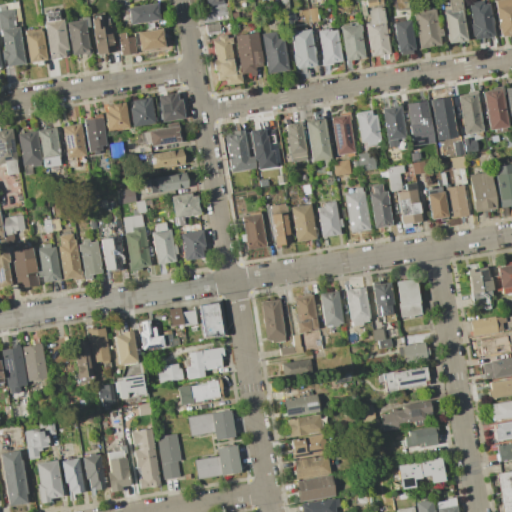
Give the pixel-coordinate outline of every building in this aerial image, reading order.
[(262,15),(259,3),(275,0),(286,0),(289,11),(266,15),(262,15)] [(386,0),(408,0),(410,5),(388,9),(386,0)] [(459,0),(467,41),(448,44),(444,18),(441,19),(437,0),(459,0)] [(468,3),(482,0),(482,5),(488,4),(494,36),(473,39),(473,36),(471,36),(469,24),(472,24),(468,3)] [(493,0),(511,0),(511,4),(511,33),(511,34),(511,35),(500,37),(493,0)] [(126,7),(156,3),(159,20),(129,25),(126,7)] [(6,67),(4,60),(1,60),(0,51),(3,50),(0,30),(0,5),(4,5),(5,10),(13,9),(16,27),(18,27),(24,64),(6,67)] [(364,24),(369,23),(366,9),(382,6),(390,54),(368,57),(364,33),(365,33),(364,24)] [(412,13),(434,9),(437,29),(441,29),(442,37),(438,37),(439,45),(418,48),(412,14),(412,13)] [(42,22),(45,22),(44,13),(57,10),(59,20),(62,19),(67,49),(65,50),(66,56),(59,57),(60,59),(53,60),(53,58),(50,59),(48,48),(46,49),(42,22)] [(266,15),(289,11),(293,10),(295,21),(292,22),(292,24),(272,28),(271,22),(267,23),(266,15)] [(95,55),(89,14),(103,12),(103,17),(105,17),(106,20),(108,20),(113,52),(95,55)] [(65,22),(81,20),(81,18),(88,17),(90,27),(86,27),(90,54),(83,55),(83,53),(70,55),(65,22)] [(392,23),(407,20),(413,50),(410,50),(411,53),(400,55),(399,52),(397,53),(392,23)] [(204,25),(218,22),(220,33),(206,35),(204,25)] [(339,28),(359,24),(365,57),(345,61),(339,28)] [(24,34),(24,30),(33,29),(33,30),(40,29),(40,31),(42,31),(46,60),(42,60),(42,64),(35,65),(35,63),(31,64),(31,62),(28,62),(24,34)] [(135,33),(161,29),(164,47),(138,51),(135,33)] [(290,32),(309,29),(316,65),(296,69),(296,65),(293,66),(291,55),(294,54),(290,32)] [(316,30),(327,29),(327,31),(336,29),(342,63),(321,66),(320,59),(321,59),(316,30)] [(260,34),(274,31),(276,39),(283,38),(289,70),(267,74),(260,34)] [(233,36),(256,32),(262,65),(255,67),(256,75),(249,76),(249,72),(240,74),(233,36)] [(132,37),(134,53),(120,55),(117,34),(123,33),(124,38),(132,37)] [(211,41),(217,40),(217,36),(225,34),(226,38),(232,37),(235,57),(232,58),(234,66),(238,65),(241,82),(225,85),(224,79),(217,80),(215,70),(213,70),(211,60),(214,59),(211,41)] [(482,91),(488,90),(489,93),(495,92),(494,89),(502,88),(508,128),(505,128),(505,132),(494,134),(493,130),(488,130),(482,91)] [(457,96),(463,95),(463,97),(470,96),(469,92),(476,91),(482,131),(463,134),(457,96)] [(156,96),(163,95),(163,96),(170,95),(169,94),(176,93),(177,100),(181,99),(184,118),(160,122),(156,96)] [(128,108),(131,107),(130,100),(136,99),(136,101),(143,99),(143,98),(150,97),(154,123),(131,127),(128,108)] [(429,100),(449,97),(454,132),(453,132),(453,137),(436,140),(436,135),(434,135),(429,100)] [(406,103),(426,100),(430,128),(421,130),(422,135),(411,136),(406,103)] [(105,105),(124,102),(128,127),(127,127),(127,129),(119,130),(119,129),(106,131),(103,112),(106,111),(105,105)] [(380,109),(387,108),(388,110),(393,109),(392,107),(399,106),(404,138),(402,138),(404,147),(396,149),(395,146),(387,147),(386,140),(385,140),(380,109)] [(354,113),(360,112),(360,114),(364,113),(363,111),(370,110),(371,115),(375,115),(379,139),(378,139),(379,147),(374,148),(374,146),(367,147),(368,152),(363,153),(362,142),(358,142),(354,113)] [(329,118),(335,117),(336,118),(341,118),(341,115),(347,114),(354,156),(346,157),(345,154),(335,155),(329,118)] [(83,119),(87,118),(88,119),(102,117),(106,141),(105,141),(105,145),(100,146),(101,150),(88,152),(83,119)] [(304,121),(311,120),(311,122),(315,121),(315,119),(324,118),(330,158),(310,161),(304,121)] [(285,133),(286,133),(285,124),(289,124),(289,125),(295,124),(295,122),(300,122),(306,160),(290,162),(285,133)] [(61,126),(68,125),(68,126),(72,126),(72,124),(79,123),(85,156),(66,160),(61,126)] [(146,131),(178,126),(180,142),(149,147),(149,144),(143,144),(136,145),(135,140),(140,140),(139,134),(142,133),(141,132),(147,131),(146,131)] [(0,131),(3,131),(3,130),(11,128),(23,202),(18,203),(19,207),(0,209),(0,131)] [(36,131),(42,129),(42,131),(48,130),(47,129),(55,128),(56,135),(57,135),(58,140),(57,141),(59,155),(57,155),(59,164),(43,167),(38,137),(37,137),(36,131)] [(249,131),(253,130),(253,131),(259,130),(259,129),(264,128),(270,168),(262,169),(260,160),(253,161),(249,131)] [(225,134),(230,134),(230,136),(236,135),(236,134),(235,133),(233,131),(243,129),(244,133),(247,132),(251,151),(246,152),(247,157),(252,157),(254,168),(229,172),(224,141),(223,141),(223,138),(224,136),(225,134)] [(16,134),(24,132),(24,135),(28,134),(28,132),(36,131),(37,137),(41,162),(40,162),(41,165),(31,167),(32,170),(24,171),(23,165),(21,166),(16,134)] [(452,143),(460,141),(463,155),(454,156),(452,143)] [(108,144),(121,142),(123,157),(110,159),(108,144)] [(408,148),(421,146),(423,158),(410,160),(408,148)] [(142,155),(183,148),(185,163),(151,169),(150,164),(144,165),(142,155)] [(356,154),(370,152),(373,170),(359,172),(358,169),(353,170),(352,162),(357,161),(356,154)] [(449,158),(463,156),(465,168),(451,170),(449,158)] [(271,159),(279,158),(280,165),(273,166),(271,159)] [(332,162),(347,160),(349,174),(334,176),(332,162)] [(411,163),(425,161),(427,173),(412,175),(411,163)] [(492,166),(511,163),(511,168),(511,204),(499,207),(492,166)] [(385,168),(402,165),(403,173),(398,174),(401,190),(389,192),(385,168)] [(185,172),(187,187),(149,193),(149,192),(145,193),(143,179),(185,172)] [(466,176),(489,173),(495,209),(471,212),(466,176)] [(276,175),(284,174),(286,184),(277,185),(276,175)] [(324,178),(332,177),(333,184),(325,185),(324,178)] [(301,185),(309,184),(310,194),(303,195),(301,185)] [(367,194),(371,193),(370,186),(380,184),(381,192),(386,191),(391,225),(372,228),(367,194)] [(444,188),(463,185),(467,216),(449,219),(444,188)] [(258,188),(266,187),(268,199),(260,200),(258,188)] [(343,194),(354,192),(353,188),(360,187),(361,191),(363,191),(369,229),(349,232),(343,194)] [(425,194),(426,194),(425,187),(429,187),(429,189),(440,187),(441,192),(442,191),(447,219),(438,221),(438,217),(429,219),(425,194)] [(118,204),(135,201),(132,189),(116,191),(118,204)] [(395,193),(416,189),(421,220),(413,221),(414,226),(401,228),(401,224),(399,224),(395,193)] [(169,196),(190,193),(191,196),(196,195),(199,214),(188,216),(190,223),(174,226),(169,196)] [(136,213),(144,213),(142,200),(134,202),(136,213)] [(316,212),(317,212),(316,208),(323,206),(322,203),(335,201),(340,234),(320,237),(316,212)] [(268,205),(285,203),(287,214),(285,214),(289,243),(275,245),(268,205)] [(288,207),(309,204),(314,238),(294,242),(288,207)] [(240,217),(246,250),(267,246),(261,213),(258,214),(257,211),(248,213),(248,215),(240,217)] [(128,271),(141,270),(141,267),(149,266),(140,214),(121,218),(128,271)] [(1,218),(21,215),(24,229),(11,232),(14,246),(6,247),(1,218)] [(50,220),(52,231),(59,230),(57,218),(50,220)] [(49,219),(51,231),(44,233),(42,220),(49,219)] [(89,221),(96,220),(97,228),(90,230),(89,221)] [(153,224),(164,222),(165,230),(169,229),(172,244),(175,243),(177,256),(174,256),(175,262),(156,265),(150,232),(155,231),(153,224)] [(183,260),(202,257),(200,247),(203,247),(201,230),(179,233),(183,260)] [(58,237),(70,234),(72,244),(74,244),(80,276),(63,279),(57,246),(60,246),(58,237)] [(104,270),(123,268),(118,237),(100,239),(104,270)] [(83,280),(91,279),(90,275),(101,274),(96,241),(88,242),(88,239),(82,240),(82,244),(78,245),(83,280)] [(41,244),(49,243),(50,246),(54,246),(59,280),(43,283),(42,275),(38,275),(37,269),(40,268),(37,250),(42,249),(41,244)] [(0,247),(5,247),(8,262),(5,262),(10,288),(0,289),(0,247)] [(11,251),(31,248),(37,287),(17,290),(11,251)] [(511,264),(511,292),(501,294),(500,291),(495,292),(493,276),(498,275),(497,267),(502,266),(502,263),(510,262),(510,265),(511,264)] [(465,266),(477,264),(477,268),(486,267),(491,296),(470,299),(465,266)] [(394,282),(416,278),(422,316),(407,318),(407,316),(398,318),(396,304),(398,303),(394,282)] [(370,285),(371,285),(371,282),(376,281),(377,286),(382,285),(382,284),(389,282),(395,320),(381,322),(380,316),(375,317),(370,285)] [(344,290),(364,286),(369,319),(367,319),(367,322),(362,322),(362,325),(352,326),(351,322),(349,322),(344,290)] [(318,294),(325,293),(325,294),(330,294),(329,292),(336,291),(342,323),(338,323),(338,326),(325,328),(325,326),(324,326),(318,294)] [(292,298),(299,296),(300,299),(304,298),(304,295),(312,294),(317,329),(297,332),(295,322),(296,321),(292,298)] [(259,302),(266,301),(267,303),(271,302),(271,300),(278,299),(284,338),(283,338),(284,341),(271,343),(271,340),(268,340),(267,338),(265,338),(259,302)] [(198,306),(216,303),(221,336),(214,337),(213,334),(203,336),(198,306)] [(167,309),(179,308),(182,323),(170,326),(167,309)] [(184,326),(181,313),(193,310),(195,324),(184,326)] [(469,321),(495,317),(504,316),(506,325),(502,326),(503,330),(497,331),(497,333),(471,337),(469,321)] [(139,322),(140,331),(138,332),(141,350),(162,346),(161,335),(150,337),(148,320),(139,322)] [(87,329),(92,363),(110,361),(104,327),(87,329)] [(344,330),(352,329),(352,332),(356,332),(358,344),(347,345),(344,330)] [(113,336),(121,335),(120,332),(130,330),(136,362),(118,365),(113,336)] [(161,331),(164,348),(173,347),(173,345),(178,345),(177,338),(172,339),(170,330),(161,331)] [(291,336),(298,334),(300,350),(294,351),(291,336)] [(478,340),(506,335),(507,340),(511,339),(511,349),(480,355),(478,340)] [(377,341),(390,339),(391,347),(378,349),(377,341)] [(87,341),(73,343),(78,379),(92,377),(87,341)] [(396,347),(427,342),(430,360),(404,365),(402,356),(398,357),(396,347)] [(21,347),(26,381),(46,377),(41,344),(21,347)] [(0,351),(19,347),(24,381),(6,384),(0,351)] [(188,353),(222,347),(223,356),(219,356),(220,367),(202,370),(203,376),(186,379),(184,367),(190,366),(188,353)] [(488,361),(510,357),(511,365),(511,374),(491,378),(491,377),(483,378),(481,364),(489,363),(488,361)] [(309,372),(308,359),(279,362),(280,375),(309,372)] [(157,372),(162,372),(161,366),(177,363),(178,369),(180,369),(182,380),(158,383),(157,372)] [(381,374),(425,367),(428,385),(384,392),(381,374)] [(116,381),(120,380),(120,378),(140,374),(144,394),(118,398),(116,381)] [(489,382),(511,378),(511,394),(488,398),(487,391),(490,390),(489,382)] [(176,386),(189,384),(189,386),(199,384),(199,383),(206,382),(206,381),(215,380),(216,384),(220,383),(220,387),(224,387),(225,392),(221,393),(222,398),(179,405),(176,386)] [(101,384),(101,388),(96,389),(97,400),(101,400),(101,405),(104,404),(105,409),(109,409),(108,404),(116,403),(113,382),(101,384)] [(282,400),(315,394),(318,412),(285,418),(282,400)] [(491,404),(511,400),(511,416),(492,420),(491,410),(492,410),(491,404)] [(379,414),(387,413),(387,412),(401,409),(401,406),(429,401),(431,412),(423,413),(424,419),(421,420),(422,424),(414,426),(413,421),(396,424),(397,428),(382,431),(379,414)] [(359,407),(372,404),(375,421),(361,423),(359,407)] [(78,407),(86,406),(87,412),(79,414),(78,407)] [(186,417),(228,410),(233,437),(213,440),(212,432),(189,436),(186,417)] [(286,420),(319,414),(322,432),(289,437),(286,420)] [(23,431),(29,430),(30,433),(44,431),(43,428),(39,428),(38,422),(53,419),(55,434),(45,435),(47,446),(40,448),(41,451),(37,452),(38,458),(28,459),(23,431)] [(493,424),(511,421),(511,438),(495,441),(493,424)] [(403,437),(408,436),(407,432),(413,431),(413,430),(433,426),(433,427),(436,427),(438,439),(435,440),(436,445),(419,448),(418,445),(404,447),(403,437)] [(129,432),(151,429),(160,484),(143,487),(140,467),(135,468),(132,451),(137,450),(137,445),(131,446),(129,432)] [(289,441),(301,439),(301,437),(322,433),(326,453),(291,459),(290,449),(291,449),(289,441)] [(156,437),(175,434),(180,461),(176,461),(178,475),(162,478),(156,437)] [(496,445),(511,442),(511,458),(498,461),(496,445)] [(106,453),(119,451),(118,446),(124,445),(125,453),(124,453),(129,485),(119,486),(120,490),(109,491),(106,472),(109,472),(106,453)] [(215,448),(234,445),(239,472),(196,479),(193,459),(216,456),(215,448)] [(0,452),(0,464),(7,506),(28,503),(19,450),(0,452)] [(81,457),(98,455),(103,488),(92,490),(91,487),(86,488),(81,457)] [(293,460),(326,455),(330,474),(294,479),(293,470),(294,469),(293,460)] [(396,466),(418,462),(418,460),(439,457),(443,482),(400,489),(396,466)] [(60,461),(77,458),(82,492),(68,494),(66,485),(63,485),(60,461)] [(34,463),(55,460),(61,496),(48,498),(48,501),(38,503),(35,484),(38,484),(34,463)] [(511,470),(511,511),(501,511),(496,473),(511,470)] [(295,481),(331,475),(334,496),(297,502),(295,490),(296,490),(295,481)] [(300,511),(299,504),(337,497),(339,506),(334,507),(335,511),(300,511)] [(436,511),(435,502),(446,501),(446,499),(454,497),(456,511),(436,511)] [(414,511),(432,511),(431,500),(413,503),(414,511)]
